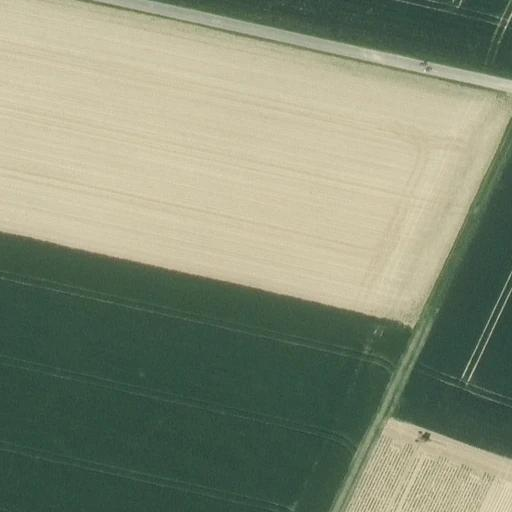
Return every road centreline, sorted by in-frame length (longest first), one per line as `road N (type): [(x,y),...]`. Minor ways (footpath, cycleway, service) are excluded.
road 1 (track): [(102,0),(511,90)]
road 2 (track): [(511,136),(336,511)]
